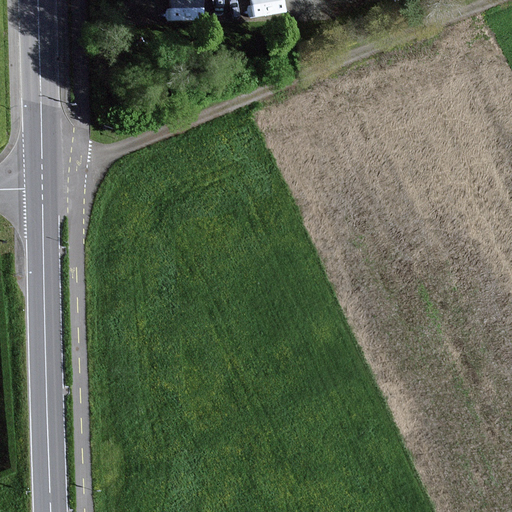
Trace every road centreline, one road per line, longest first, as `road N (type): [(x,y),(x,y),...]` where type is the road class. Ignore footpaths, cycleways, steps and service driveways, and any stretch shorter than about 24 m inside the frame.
road 1 (track): [(44,170),(101,157),(495,0)]
road 2 (primary): [(45,190),(55,511)]
road 3 (primary): [(38,0),(45,190)]
